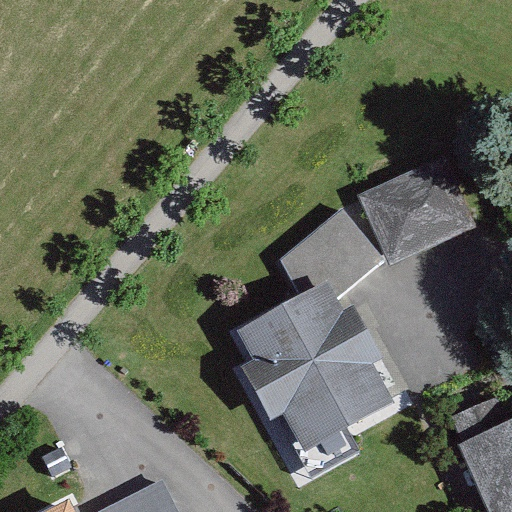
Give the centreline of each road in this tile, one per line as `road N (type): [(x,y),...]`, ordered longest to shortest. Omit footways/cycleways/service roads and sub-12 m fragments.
road 1 (residential): [(0,410),(354,0)]
road 2 (unknown): [(61,340),(242,511)]
